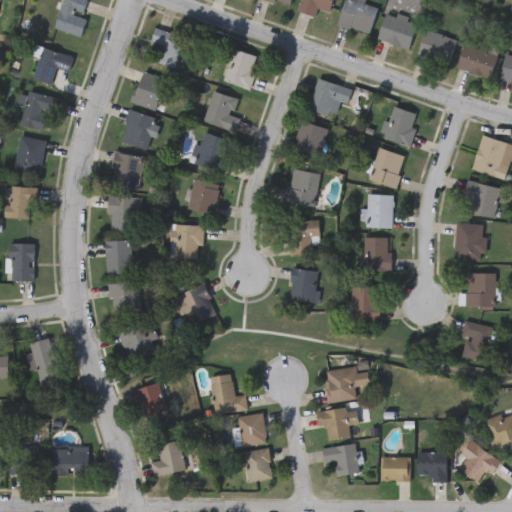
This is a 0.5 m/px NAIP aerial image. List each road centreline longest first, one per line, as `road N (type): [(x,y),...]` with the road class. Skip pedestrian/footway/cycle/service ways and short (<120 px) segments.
road 1 (residential): [(128,8),(85,134),(70,230),(73,282),(132,511)]
road 2 (residential): [(132,507),(511,509)]
road 3 (residential): [(168,0),(511,118)]
road 4 (residential): [(297,45),(252,186),(246,272)]
road 5 (residential): [(457,103),(424,218),(428,298)]
road 6 (residential): [(307,510),(281,376)]
road 7 (residential): [(0,505),(132,507)]
